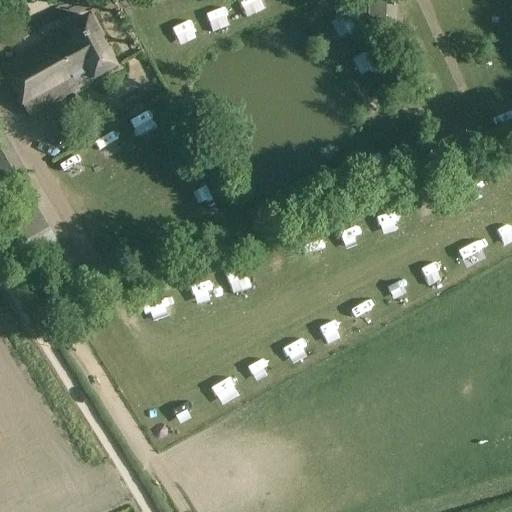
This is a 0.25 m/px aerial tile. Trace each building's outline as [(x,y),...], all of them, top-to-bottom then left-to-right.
[(384,28),(384,11),(384,0),(368,0),(368,27),(384,28)] [(210,31),(231,23),(224,7),(204,15),(210,31)] [(351,15),(333,19),(336,37),(355,33),(351,15)] [(64,30),(1,67),(30,117),(115,68),(86,19),(65,31),(64,30)] [(177,47),(197,39),(190,22),(170,30),(177,47)] [(344,54),(354,69),(368,59),(359,44),(344,54)] [(377,107),(388,102),(382,89),(371,93),(377,107)] [(141,139),(157,130),(147,113),(131,122),(141,139)] [(0,219),(24,262),(35,255),(55,244),(16,175),(20,173),(0,137),(0,219)] [(80,153),(57,161),(61,172),(84,164),(80,153)] [(386,209),(366,216),(374,238),(394,230),(386,209)] [(343,251),(364,246),(359,224),(338,229),(343,251)] [(511,230),(502,234),(509,252),(511,250),(511,230)] [(478,246),(456,258),(465,275),(487,264),(478,246)] [(261,256),(267,281),(288,277),(282,252),(261,256)] [(436,287),(449,278),(441,266),(428,276),(436,287)] [(131,361),(116,364),(119,377),(134,373),(131,361)] [(262,362),(261,375),(281,376),(281,363),(262,362)] [(216,405),(235,400),(231,382),(212,386),(216,405)] [(185,403),(164,412),(171,429),(186,423),(182,413),(188,411),(185,403)]
